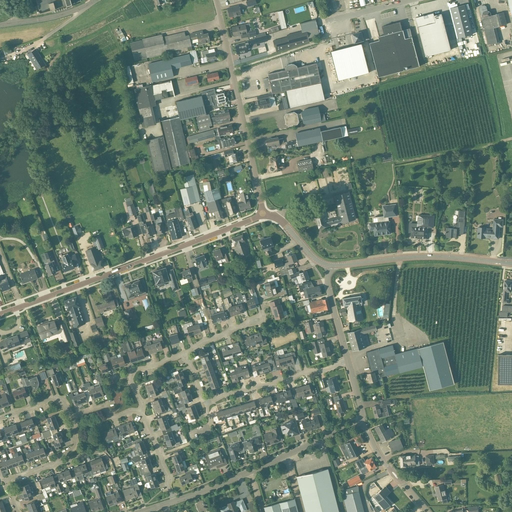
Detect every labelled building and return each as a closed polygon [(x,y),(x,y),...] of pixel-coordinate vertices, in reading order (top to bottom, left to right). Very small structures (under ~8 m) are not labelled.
[(40,13),(71,4),(81,1),(80,0),(36,0),(38,5),(29,7),(30,11),(39,9),(40,13)] [(465,5),(451,8),(459,38),(473,34),(465,5)] [(240,14),(238,6),(227,8),(229,17),(240,14)] [(480,7),(479,9),(481,18),(488,45),(497,42),(493,28),(495,27),(507,24),(504,13),(491,16),(490,12),(488,11),(487,11),(486,7),(484,6),(480,7)] [(277,12),(281,29),(286,28),(282,11),(277,12)] [(434,15),(434,13),(416,18),(426,56),(451,50),(442,14),(434,15)] [(287,37),(273,41),(274,48),(275,48),(276,52),(309,42),(308,39),(308,38),(319,35),(317,27),(315,20),(300,24),(301,31),(286,35),(287,37)] [(403,30),(401,22),(382,26),(385,35),(379,36),(380,40),(370,43),(379,77),(420,66),(412,37),(406,39),(403,30)] [(241,25),(231,28),(233,37),(247,33),(248,40),(255,39),(254,38),(257,38),(266,35),(265,33),(256,35),(255,30),(251,31),(249,24),(245,25),(241,25)] [(164,37),(165,38),(168,52),(187,47),(187,50),(192,49),(189,35),(185,36),(184,32),(164,37)] [(200,32),(193,33),(190,34),(192,44),(198,42),(199,44),(209,42),(208,33),(201,35),(200,32)] [(364,40),(362,32),(354,34),(356,43),(364,40)] [(168,52),(165,38),(163,38),(162,34),(142,39),(142,40),(130,43),(134,60),(168,52)] [(245,44),(236,46),(237,54),(247,52),(246,49),(257,47),(256,44),(255,39),(247,41),(245,42),(245,44)] [(460,40),(463,55),(470,53),(467,39),(460,40)] [(369,73),(362,44),(351,46),(338,50),(331,51),(338,80),(369,73)] [(45,64),(35,49),(27,55),(36,70),(45,64)] [(208,54),(208,50),(202,51),(203,58),(206,57),(207,61),(211,60),(214,59),(217,58),(215,52),(208,54)] [(192,65),(189,54),(148,64),(152,82),(174,77),(172,70),(192,65)] [(268,78),(263,80),(265,88),(270,87),(270,88),(272,94),(286,90),(290,108),(324,100),(321,83),(319,76),(316,63),(296,67),(296,66),(293,64),(286,65),(284,68),(285,70),(267,74),(268,78)] [(130,65),(124,67),(128,83),(134,82),(130,65)] [(219,79),(217,72),(206,75),(207,80),(211,79),(211,81),(219,79)] [(198,83),(197,76),(185,79),(186,86),(198,83)] [(138,109),(152,106),(156,105),(155,100),(174,96),(175,96),(171,80),(134,89),(136,98),(135,99),(135,100),(136,100),(138,109)] [(60,81),(55,84),(57,86),(59,90),(64,87),(62,83),(60,81)] [(225,98),(224,92),(215,94),(214,88),(201,91),(202,96),(204,104),(212,102),(212,103),(213,103),(214,109),(219,108),(218,106),(222,105),(222,103),(227,101),(228,101),(228,98),(227,97),(225,98)] [(270,107),(276,106),(274,97),(273,98),(272,94),(271,94),(269,94),(264,95),(264,99),(257,100),(259,109),(267,107),(267,108),(271,107),(270,107)] [(179,117),(179,120),(206,113),(204,104),(202,96),(175,102),(179,117)] [(279,104),(278,106),(279,111),(288,109),(286,99),(280,101),(279,104)] [(321,122),(318,106),(304,110),(301,113),(301,114),(297,114),(294,112),(286,114),(284,116),(286,125),(289,126),(297,125),(299,122),(298,120),(302,120),(303,126),(321,122)] [(210,118),(209,114),(195,118),(199,132),(210,129),(209,126),(217,124),(217,125),(230,122),(229,118),(230,118),(228,111),(215,114),(215,117),(210,118)] [(218,140),(220,139),(219,136),(230,133),(233,132),(231,125),(217,128),(215,129),(218,140)] [(342,137),(340,127),(320,132),(320,128),(295,133),(298,146),(342,137)] [(218,140),(215,129),(187,137),(187,138),(185,139),(187,147),(190,146),(190,148),(218,140)] [(220,139),(218,140),(219,144),(221,143),(222,148),(226,147),(233,145),(232,145),(236,144),(234,137),(220,140),(220,139)] [(266,145),(267,146),(268,148),(269,148),(271,149),(277,147),(278,145),(279,145),(279,144),(284,143),(283,139),(278,140),(278,137),(266,140),(267,144),(266,145)] [(194,148),(186,149),(187,153),(188,158),(189,163),(198,160),(197,156),(196,156),(194,148)] [(233,154),(232,150),(223,152),(225,157),(228,156),(229,163),(240,161),(238,153),(233,154)] [(280,165),(279,157),(270,159),(272,166),(270,167),(270,168),(270,169),(270,170),(271,171),(273,171),(273,172),(282,170),(281,168),(285,168),(284,164),(280,165)] [(313,169),(311,159),(296,162),(298,172),(313,169)] [(200,200),(193,175),(182,177),(185,188),(180,190),(184,205),(196,202),(200,200)] [(216,189),(214,178),(207,179),(207,181),(202,182),(202,183),(200,183),(201,191),(204,191),(204,192),(207,202),(210,213),(214,212),(215,215),(213,216),(214,218),(216,218),(217,220),(224,218),(218,199),(220,198),(217,188),(216,189)] [(242,201),(238,202),(240,211),(241,211),(242,212),(244,211),(244,210),(251,209),(249,200),(248,200),(249,200),(247,192),(240,193),(240,194),(242,201)] [(314,210),(318,228),(330,225),(341,222),(341,223),(355,219),(348,192),(334,196),(337,205),(326,208),(326,207),(314,210)] [(227,203),(226,198),(221,200),(224,208),(227,216),(236,213),(233,202),(227,203)] [(136,214),(132,200),(129,201),(130,205),(126,206),(129,216),(136,214)] [(388,217),(397,216),(396,205),(383,206),(384,217),(378,217),(379,222),(369,224),(370,230),(374,230),(375,236),(391,234),(390,222),(389,222),(388,217)] [(182,216),(180,208),(174,210),(176,218),(182,216)] [(465,211),(458,210),(457,229),(447,228),(446,237),(451,238),(451,237),(457,237),(457,233),(460,233),(460,234),(463,234),(465,211)] [(185,215),(186,218),(190,230),(195,228),(195,229),(197,228),(197,227),(198,227),(192,213),(185,215)] [(144,221),(142,214),(137,216),(142,232),(145,231),(147,237),(153,236),(150,226),(147,227),(146,223),(143,224),(142,221),(144,221)] [(157,217),(156,214),(150,215),(151,221),(155,220),(157,224),(156,225),(158,234),(164,233),(160,217),(157,217)] [(410,224),(409,232),(412,232),(412,237),(427,238),(427,228),(426,228),(426,227),(433,227),(434,216),(423,216),(422,225),(418,224),(410,224)] [(182,237),(177,219),(167,222),(172,239),(182,237)] [(503,220),(496,219),(496,226),(493,225),(493,230),(486,230),(486,228),(478,227),(477,237),(485,238),(485,237),(492,237),(492,239),(498,239),(499,226),(502,227),(503,220)] [(79,232),(81,232),(82,231),(81,228),(80,228),(78,229),(77,226),(72,227),(76,237),(80,235),(79,232)] [(126,229),(122,230),(124,237),(128,235),(129,239),(137,236),(135,229),(136,229),(135,226),(126,229)] [(245,241),(243,235),(231,239),(238,257),(249,253),(245,241)] [(104,248),(100,236),(94,238),(98,250),(104,248)] [(268,247),(269,250),(267,251),(269,256),(276,254),(274,249),(272,246),(273,246),(270,237),(264,239),(263,238),(260,239),(260,240),(263,249),(268,247)] [(101,261),(96,248),(86,251),(91,265),(90,265),(93,271),(103,267),(101,261)] [(222,256),(220,249),(213,252),(216,261),(225,258),(227,262),(230,261),(227,253),(224,254),(224,255),(222,256)] [(50,251),(51,254),(45,256),(48,264),(45,265),(49,275),(55,273),(52,264),(55,263),(55,264),(50,251),(50,252),(50,251)] [(72,262),(77,260),(75,255),(69,257),(67,253),(61,256),(64,263),(61,264),(63,268),(65,271),(74,268),(72,262)] [(288,269),(286,270),(294,268),(295,268),(295,267),(294,268),(293,266),(292,266),(291,263),(297,261),(294,254),(287,257),(289,262),(284,263),(286,268),(288,268),(288,269)] [(195,258),(197,265),(198,265),(199,268),(206,266),(204,262),(206,261),(204,255),(195,258)] [(273,261),(275,268),(283,266),(281,259),(273,261)] [(161,283),(162,287),(165,286),(164,282),(168,281),(171,291),(178,289),(172,270),(166,272),(165,268),(152,272),(156,284),(161,283)] [(286,270),(280,271),(281,275),(289,273),(291,279),(300,275),(302,281),(309,279),(306,271),(300,273),(299,272),(297,273),(295,268),(294,268),(286,270)] [(189,269),(181,272),(183,279),(187,278),(188,282),(193,281),(191,276),(189,269)] [(34,270),(22,274),(20,275),(23,283),(37,278),(34,270)] [(0,280),(0,286),(2,291),(10,288),(6,278),(3,279),(0,280)] [(139,280),(133,282),(133,283),(130,285),(130,284),(124,286),(125,290),(124,291),(127,301),(132,299),(131,297),(139,294),(140,296),(146,294),(145,291),(145,290),(145,289),(145,288),(145,287),(145,286),(144,286),(144,285),(143,284),(142,284),(140,284),(139,280)] [(264,284),(266,290),(276,287),(274,281),(264,284)] [(311,281),(298,284),(300,292),(303,291),(307,291),(308,297),(308,298),(318,295),(317,292),(320,291),(320,290),(319,286),(314,287),(312,287),(310,281),(311,281)] [(505,281),(503,291),(502,303),(508,304),(509,299),(506,299),(507,292),(510,292),(511,282),(505,281)] [(382,294),(381,298),(390,299),(391,284),(386,283),(385,294),(382,294)] [(277,293),(276,287),(266,290),(268,296),(277,293)] [(230,288),(222,292),(224,298),(233,294),(230,288)] [(113,301),(109,290),(102,292),(106,303),(97,306),(99,313),(111,309),(112,310),(116,309),(116,308),(119,307),(119,306),(118,302),(117,299),(113,301)] [(256,307),(252,296),(249,297),(250,300),(246,301),(249,309),(250,310),(253,309),(252,308),(256,307)] [(362,302),(361,296),(343,298),(344,305),(345,305),(345,309),(340,310),(341,315),(348,314),(349,322),(363,320),(360,303),(362,302)] [(80,306),(76,297),(64,301),(68,310),(74,328),(85,324),(79,307),(80,306)] [(197,307),(204,306),(202,298),(195,300),(197,307)] [(227,298),(223,299),(224,303),(225,306),(227,305),(230,316),(234,315),(236,315),(237,314),(235,306),(231,307),(230,304),(229,304),(227,298)] [(330,309),(327,298),(322,300),(310,303),(312,313),(325,310),(330,309)] [(278,300),(269,303),(272,312),(273,311),(275,320),(284,317),(281,304),(280,305),(278,300)] [(238,305),(235,306),(237,314),(238,314),(240,314),(241,313),(244,312),(240,301),(237,302),(238,305)] [(225,306),(224,303),(221,304),(222,307),(219,308),(220,313),(217,313),(219,322),(226,320),(223,311),(226,310),(225,306)] [(511,305),(502,306),(502,312),(500,312),(500,317),(507,317),(507,312),(511,312),(511,305)] [(219,322),(217,313),(214,314),(213,309),(209,310),(209,308),(202,310),(204,316),(210,315),(212,323),(219,322)] [(134,317),(131,309),(124,311),(127,319),(134,317)] [(104,325),(101,317),(94,319),(97,328),(104,325)] [(193,326),(195,334),(201,332),(198,321),(195,322),(195,325),(193,326)] [(312,325),(311,321),(305,323),(308,333),(314,331),(316,330),(318,337),(326,335),(323,322),(314,324),(312,325)] [(56,328),(54,322),(44,326),(43,325),(38,327),(42,338),(57,332),(58,333),(61,332),(65,342),(70,340),(64,324),(59,326),(60,327),(56,328)] [(189,336),(195,334),(191,322),(183,324),(184,327),(183,328),(184,333),(188,332),(189,336)] [(179,342),(176,334),(176,333),(179,332),(177,324),(173,325),(175,331),(173,331),(174,335),(169,336),(171,344),(172,344),(173,344),(173,345),(175,344),(176,344),(175,343),(179,342)] [(367,347),(363,334),(377,330),(376,325),(362,329),(347,333),(353,351),(367,347)] [(29,338),(27,331),(17,335),(5,340),(5,341),(0,342),(0,346),(1,349),(8,347),(8,348),(21,344),(20,341),(29,338)] [(80,345),(75,331),(69,333),(74,347),(80,345)] [(259,343),(262,342),(263,342),(261,337),(260,333),(253,335),(257,347),(260,346),(259,343)] [(257,347),(253,335),(247,337),(248,341),(245,342),(247,349),(250,348),(251,349),(257,347)] [(154,344),(156,352),(162,350),(161,346),(164,345),(162,338),(152,341),(153,344),(154,344)] [(318,345),(317,341),(311,342),(314,354),(322,352),(323,357),(331,355),(328,342),(318,345)] [(121,344),(123,349),(124,352),(130,350),(127,342),(121,344)] [(150,354),(156,352),(154,344),(153,344),(151,345),(150,342),(146,343),(146,345),(144,346),(146,351),(149,351),(150,354)] [(424,366),(424,367),(430,390),(455,384),(444,342),(431,345),(418,348),(395,354),(393,345),(379,349),(366,352),(371,371),(378,369),(384,368),(386,376),(400,372),(400,373),(424,366)] [(231,351),(233,357),(242,355),(242,354),(242,352),(241,352),(238,343),(233,344),(234,350),(231,351)] [(233,357),(231,351),(228,351),(227,346),(221,348),(223,357),(229,356),(230,358),(231,358),(232,363),(234,363),(233,357)] [(141,348),(134,350),(138,361),(141,360),(141,359),(144,358),(141,348)] [(281,368),(288,366),(285,358),(284,354),(282,349),(279,349),(281,355),(274,357),(277,365),(280,364),(281,368)] [(134,350),(128,352),(131,362),(135,361),(135,362),(138,361),(134,350)] [(202,357),(200,358),(202,364),(209,361),(210,361),(218,358),(216,353),(216,352),(213,353),(214,355),(210,357),(211,357),(208,358),(207,355),(202,357)] [(285,358),(288,366),(294,364),(293,360),(296,359),(294,353),(291,354),(292,356),(285,358)] [(114,368),(120,366),(117,359),(115,355),(110,357),(109,354),(106,355),(108,360),(110,360),(114,368)] [(511,354),(498,355),(498,385),(511,384),(511,354)] [(117,359),(120,366),(125,364),(122,357),(117,359)] [(264,361),(261,362),(264,373),(271,371),(270,367),(275,366),(272,357),(267,359),(268,363),(265,364),(264,361)] [(102,361),(96,363),(98,366),(99,366),(102,373),(108,371),(106,363),(103,365),(102,361)] [(205,370),(212,368),(210,361),(209,361),(202,364),(205,370)] [(255,365),(252,366),(252,368),(254,372),(257,371),(258,375),(264,373),(261,362),(258,363),(259,366),(256,367),(255,365)] [(10,367),(12,371),(21,368),(19,363),(10,367)] [(242,374),(244,379),(250,378),(247,368),(246,365),(238,367),(240,375),(242,374)] [(237,376),(240,375),(238,367),(234,368),(235,371),(230,373),(233,383),(238,381),(237,376)] [(214,373),(212,368),(205,370),(207,376),(214,373)] [(376,378),(386,376),(384,368),(378,369),(379,374),(375,375),(375,372),(367,374),(370,382),(377,380),(376,378)] [(55,375),(53,369),(46,371),(48,378),(52,377),(55,387),(57,386),(57,387),(58,388),(61,387),(61,386),(61,385),(63,384),(59,373),(55,375)] [(39,376),(38,376),(37,377),(36,376),(29,379),(28,379),(27,377),(24,379),(26,386),(27,386),(28,386),(30,385),(31,385),(32,388),(33,388),(33,389),(34,389),(35,389),(36,388),(37,388),(37,387),(38,386),(39,385),(39,384),(39,383),(39,382),(38,382),(38,381),(41,380),(47,378),(44,371),(39,373),(39,376)] [(172,378),(165,380),(167,384),(176,380),(177,381),(184,378),(182,372),(178,374),(177,371),(171,373),(172,376),(175,375),(176,378),(173,379),(172,378)] [(209,382),(216,380),(214,373),(207,376),(209,382)] [(99,383),(93,385),(98,398),(104,396),(102,390),(104,389),(101,381),(99,375),(96,376),(98,382),(99,382),(99,383)] [(324,378),(320,380),(322,388),(329,386),(331,392),(339,390),(336,377),(325,380),(324,378)] [(186,384),(184,378),(177,381),(179,386),(186,384)] [(147,392),(157,389),(156,388),(159,387),(157,382),(156,382),(155,380),(148,382),(149,385),(145,386),(147,392)] [(219,386),(216,380),(209,382),(211,389),(215,388),(219,386)] [(93,400),(98,398),(93,385),(90,386),(89,382),(84,384),(85,386),(89,397),(91,396),(93,400)] [(309,385),(302,387),(305,394),(305,398),(312,396),(311,395),(315,394),(313,387),(310,388),(309,385)] [(89,397),(85,386),(82,387),(84,393),(79,395),(82,404),(87,402),(86,398),(89,397)] [(299,396),(305,394),(302,387),(296,389),(297,392),(294,393),(296,399),(299,398),(299,396)] [(27,396),(24,388),(13,392),(16,400),(27,396)] [(161,396),(161,397),(167,394),(166,390),(159,393),(158,392),(157,389),(147,392),(149,397),(151,397),(153,399),(161,396)] [(179,389),(172,392),(173,395),(178,393),(180,398),(190,395),(188,389),(180,391),(181,392),(180,392),(179,389)] [(283,392),(285,400),(289,399),(290,402),(292,402),(293,406),(297,405),(295,399),(293,399),(290,390),(283,392)] [(282,401),(285,400),(283,392),(276,394),(277,398),(275,398),(278,410),(282,409),(281,405),(283,405),(282,401)] [(0,399),(0,400),(3,408),(9,405),(5,394),(2,395),(3,399),(0,399)] [(82,404),(79,395),(73,396),(72,394),(70,395),(72,402),(75,402),(76,406),(82,404)] [(190,395),(180,398),(181,402),(182,404),(184,403),(192,400),(190,395)] [(265,398),(267,405),(273,404),(274,406),(277,405),(275,398),(272,399),(271,396),(265,398)] [(268,409),(267,405),(265,398),(259,399),(261,407),(264,406),(265,410),(268,409)] [(154,408),(166,404),(164,400),(161,401),(161,399),(151,402),(154,408)] [(345,411),(342,399),(335,401),(338,412),(337,412),(339,417),(343,415),(342,411),(345,411)] [(382,404),(372,407),(375,418),(379,417),(379,418),(386,416),(384,408),(386,408),(386,405),(391,405),(391,400),(382,401),(382,403),(382,404)] [(248,403),(250,411),(256,409),(254,401),(248,403)] [(244,413),(250,411),(248,403),(241,405),(244,413)] [(167,406),(166,404),(154,408),(155,414),(160,412),(160,415),(165,413),(167,413),(167,412),(166,410),(165,410),(164,408),(167,406)] [(188,414),(196,411),(194,405),(186,408),(187,411),(185,412),(185,415),(188,414)] [(237,414),(244,413),(241,405),(235,407),(237,414)] [(231,416),(237,414),(235,407),(229,409),(231,416)] [(225,418),(231,416),(229,409),(222,411),(225,418)] [(166,416),(158,419),(160,424),(171,420),(169,416),(170,414),(176,412),(175,410),(172,411),(167,413),(165,413),(166,416)] [(198,417),(196,411),(188,414),(190,419),(187,420),(188,423),(195,421),(194,418),(198,417)] [(213,417),(214,421),(215,421),(215,423),(222,421),(221,419),(225,418),(222,411),(216,413),(217,416),(213,417)] [(45,423),(46,426),(57,422),(54,416),(47,419),(48,422),(45,423)] [(314,420),(310,421),(312,429),(320,427),(317,416),(313,417),(314,420)] [(31,419),(26,421),(30,432),(33,431),(31,428),(34,427),(31,419)] [(172,423),(171,420),(160,424),(162,430),(169,427),(168,424),(172,423)] [(297,428),(295,420),(288,422),(288,423),(285,424),(285,425),(281,426),(283,434),(287,433),(288,434),(295,432),(294,429),(297,428)] [(312,429),(310,421),(306,422),(305,420),(302,421),(305,432),(312,429)] [(26,421),(20,423),(23,429),(24,432),(27,431),(27,432),(30,432),(26,421)] [(57,422),(46,426),(47,428),(50,427),(51,430),(40,434),(41,436),(52,433),(51,430),(59,427),(57,422)] [(125,425),(129,434),(134,432),(131,423),(125,425)] [(390,428),(387,430),(384,424),(375,428),(382,442),(394,436),(390,428)] [(129,434),(125,425),(120,427),(121,431),(119,432),(122,441),(125,440),(123,436),(129,434)] [(5,433),(3,434),(5,440),(6,441),(9,440),(8,439),(14,437),(13,437),(10,427),(4,429),(5,433)] [(280,435),(278,427),(272,429),(273,433),(264,436),(267,446),(279,442),(277,436),(280,435)] [(119,442),(122,441),(119,432),(116,433),(115,429),(109,431),(112,440),(117,438),(119,442)] [(112,440),(109,431),(103,433),(105,437),(102,438),(106,448),(109,447),(107,442),(112,440)] [(49,443),(52,442),(53,442),(63,438),(60,432),(53,435),(53,437),(48,440),(49,443)] [(164,435),(166,441),(173,438),(178,436),(177,433),(172,435),(171,432),(164,435)] [(364,442),(360,435),(353,439),(354,439),(344,444),(351,458),(361,453),(357,446),(364,442)] [(262,443),(260,437),(250,440),(250,442),(247,443),(247,441),(242,443),(244,451),(249,449),(250,452),(257,450),(256,445),(262,443)] [(53,442),(52,442),(53,444),(54,444),(55,447),(56,446),(57,450),(63,448),(62,445),(64,444),(63,438),(53,442)] [(175,443),(173,438),(166,441),(168,446),(171,445),(172,448),(180,445),(179,442),(175,443)] [(406,447),(403,439),(400,440),(399,438),(388,443),(393,453),(406,447)] [(36,447),(40,458),(46,456),(43,448),(40,449),(36,439),(34,440),(36,447)] [(136,447),(133,448),(133,451),(144,447),(142,441),(142,442),(135,444),(136,447)] [(241,451),(239,443),(231,446),(232,447),(228,449),(232,461),(240,458),(238,452),(241,451)] [(31,453),(34,460),(40,458),(36,447),(34,448),(35,451),(31,453)] [(134,460),(139,458),(138,455),(139,455),(146,452),(144,447),(133,451),(135,456),(132,457),(134,460)] [(15,455),(19,465),(24,463),(22,455),(18,457),(15,448),(13,449),(15,454),(15,455)] [(34,460),(31,453),(28,454),(27,451),(26,451),(25,448),(23,449),(23,451),(24,451),(28,462),(34,460)] [(207,454),(206,453),(203,454),(205,458),(206,458),(209,468),(216,466),(217,468),(227,465),(224,456),(222,457),(219,449),(207,454)] [(182,462),(182,461),(181,458),(183,457),(181,451),(174,453),(175,456),(172,457),(174,465),(182,462)] [(13,467),(19,465),(15,455),(12,455),(13,458),(10,460),(13,467)] [(416,466),(415,455),(405,456),(400,456),(401,467),(406,467),(406,466),(416,466)] [(434,464),(434,455),(426,455),(426,465),(434,464)] [(3,459),(7,469),(13,467),(10,460),(7,461),(6,458),(3,459)] [(101,458),(96,460),(100,473),(105,471),(105,470),(108,469),(105,462),(103,463),(101,458)] [(138,461),(140,467),(151,464),(148,458),(140,461),(139,458),(134,460),(134,463),(138,461)] [(365,461),(363,458),(355,461),(360,469),(365,466),(366,468),(367,467),(369,471),(376,467),(373,462),(374,462),(372,458),(368,460),(367,459),(365,461)] [(99,470),(96,460),(90,462),(92,469),(89,470),(92,476),(95,475),(93,472),(99,470)] [(182,462),(174,465),(177,472),(180,470),(181,473),(198,467),(196,464),(187,468),(185,468),(182,462)] [(143,475),(144,475),(150,473),(149,470),(152,469),(151,464),(140,467),(143,475)] [(85,465),(79,467),(83,478),(89,476),(89,477),(92,476),(89,470),(89,467),(86,468),(85,465)] [(78,480),(83,478),(79,467),(74,469),(75,472),(72,473),(76,482),(79,481),(78,480)] [(200,473),(198,468),(185,473),(186,475),(179,478),(182,485),(193,481),(191,477),(195,475),(200,473)] [(338,511),(327,469),(296,477),(305,511),(338,511)] [(68,471),(63,473),(66,480),(71,478),(72,480),(74,479),(72,472),(69,473),(68,471)] [(64,484),(66,483),(66,480),(63,473),(57,475),(60,482),(58,483),(61,492),(61,493),(65,492),(61,482),(63,481),(64,484)] [(149,482),(156,480),(154,474),(151,475),(150,473),(144,475),(146,483),(149,482)] [(117,482),(114,475),(113,475),(107,477),(110,485),(117,482)] [(347,481),(350,487),(361,481),(358,475),(347,481)] [(52,477),(47,478),(51,489),(56,487),(58,493),(61,492),(58,483),(55,484),(52,477)] [(51,489),(47,478),(41,480),(44,488),(42,490),(44,496),(45,498),(45,500),(48,499),(45,491),(50,489),(51,489)] [(140,492),(135,478),(132,479),(134,487),(123,491),(127,500),(138,496),(136,493),(140,492)] [(156,480),(149,482),(151,488),(147,489),(148,492),(157,489),(156,486),(158,485),(156,480)] [(103,496),(100,487),(99,488),(98,486),(96,485),(93,483),(90,489),(94,490),(94,489),(95,489),(94,489),(97,498),(103,496)] [(21,488),(23,494),(33,491),(32,487),(29,488),(28,485),(21,488)] [(442,500),(443,503),(448,502),(446,495),(445,490),(444,490),(443,485),(435,487),(439,501),(442,500)] [(341,490),(347,511),(363,511),(358,491),(357,491),(356,486),(357,486),(341,490)] [(389,492),(385,487),(373,497),(384,509),(391,503),(385,496),(389,492)] [(33,491),(23,494),(25,500),(33,497),(32,494),(34,493),(33,491)] [(121,502),(118,493),(106,497),(110,506),(121,502)] [(299,511),(296,498),(264,506),(265,511),(299,511)] [(103,507),(100,499),(89,503),(92,511),(93,511),(97,511),(97,510),(103,507)] [(243,511),(247,510),(242,499),(234,503),(234,502),(228,505),(220,509),(220,511),(243,511)] [(29,511),(40,507),(38,502),(35,503),(34,502),(27,505),(29,511)] [(86,511),(83,503),(77,504),(79,507),(72,510),(72,511),(86,511)]
